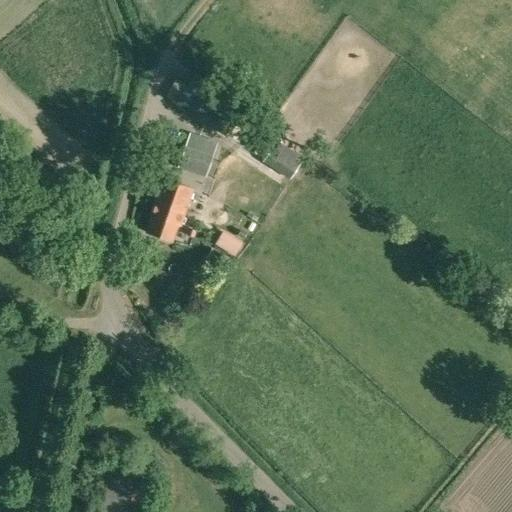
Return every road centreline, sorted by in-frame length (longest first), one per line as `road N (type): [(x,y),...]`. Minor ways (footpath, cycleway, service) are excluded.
road 1 (track): [(100,266),(116,240),(168,50),(209,0)]
road 2 (unclassified): [(290,511),(152,369),(118,310)]
road 3 (unclassified): [(61,511),(98,340),(110,322)]
road 4 (unclassified): [(118,310),(84,238),(0,159)]
